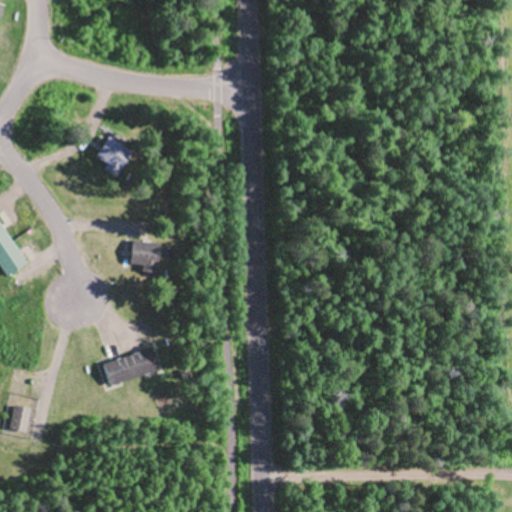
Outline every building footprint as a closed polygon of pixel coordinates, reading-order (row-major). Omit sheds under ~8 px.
[(114,175),(131,149),(107,133),(94,154),(106,161),(102,166),(114,175)] [(0,265),(6,274),(26,259),(0,221),(0,265)] [(160,241),(131,237),(128,263),(156,267),(160,241)] [(157,369),(151,346),(100,359),(106,382),(157,369)] [(23,429),(29,407),(13,403),(7,425),(23,429)]
